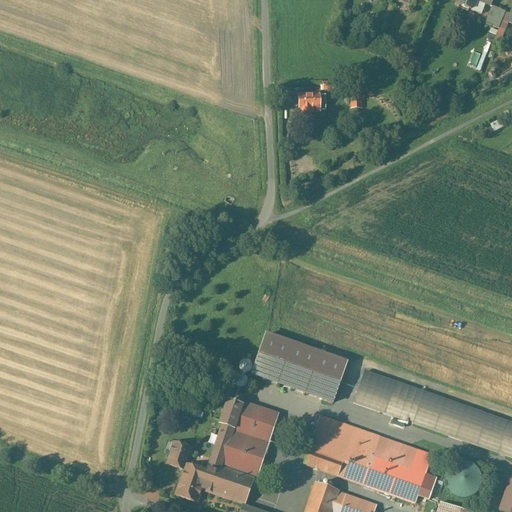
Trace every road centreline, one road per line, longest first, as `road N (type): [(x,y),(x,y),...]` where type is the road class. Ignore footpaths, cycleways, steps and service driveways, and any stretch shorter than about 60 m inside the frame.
road 1 (unclassified): [(127,494),(169,295),(191,268),(248,235),(268,203),(263,0)]
road 2 (unclassified): [(0,450),(127,494)]
